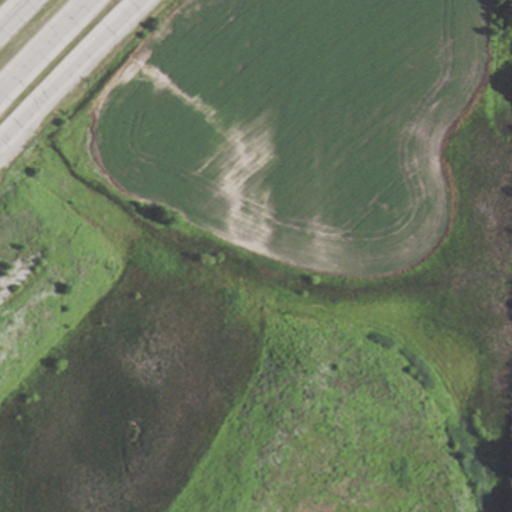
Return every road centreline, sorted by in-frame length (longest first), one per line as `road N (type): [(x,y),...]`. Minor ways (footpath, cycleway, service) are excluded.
road 1 (trunk): [(0,142),(146,0)]
road 2 (trunk): [(0,108),(98,0)]
